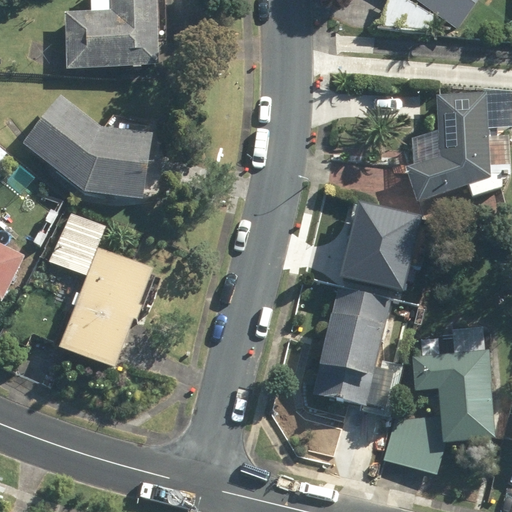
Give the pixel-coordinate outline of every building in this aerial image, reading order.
[(150,80),(149,0),(87,0),(88,23),(60,23),(61,81),(150,80)] [(479,0),(383,0),(371,30),(421,38),(428,21),(452,38),(479,0)] [(503,144),(484,144),(484,133),(511,133),(511,95),(472,95),(472,102),(432,101),(432,165),(400,174),(409,206),(463,191),(467,203),(500,193),(496,181),(503,182),(503,144)] [(56,105),(16,152),(77,205),(78,204),(135,213),(146,148),(97,140),(56,105)] [(409,219),(367,209),(358,251),(400,260),(409,219)] [(45,270),(80,285),(50,358),(108,382),(150,277),(93,254),(102,233),(66,218),(45,270)] [(0,255),(0,309),(22,267),(0,255)] [(391,375),(368,369),(383,309),(333,296),(307,402),(380,420),(391,375)] [(483,449),(487,357),(480,357),(481,336),(448,334),(447,358),(406,356),(405,394),(432,395),(430,433),(391,423),(380,464),(434,477),(441,447),(483,449)]
